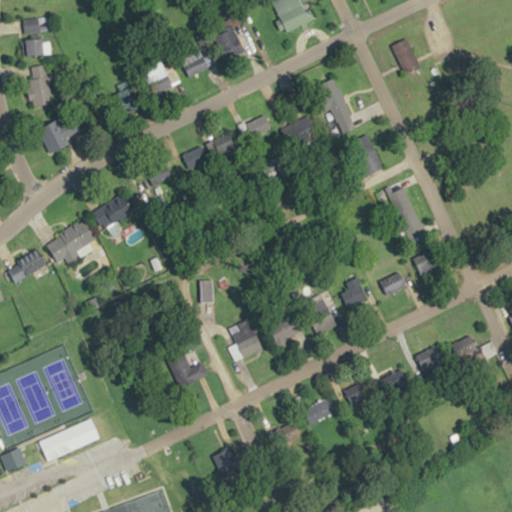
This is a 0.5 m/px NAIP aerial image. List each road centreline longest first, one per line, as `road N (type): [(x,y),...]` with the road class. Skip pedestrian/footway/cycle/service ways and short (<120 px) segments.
road 1 (residential): [(287,511),(176,273),(414,157)]
road 2 (residential): [(0,233),(36,196),(121,148),(417,0)]
road 3 (residential): [(137,453),(511,268)]
road 4 (residential): [(511,370),(335,0)]
